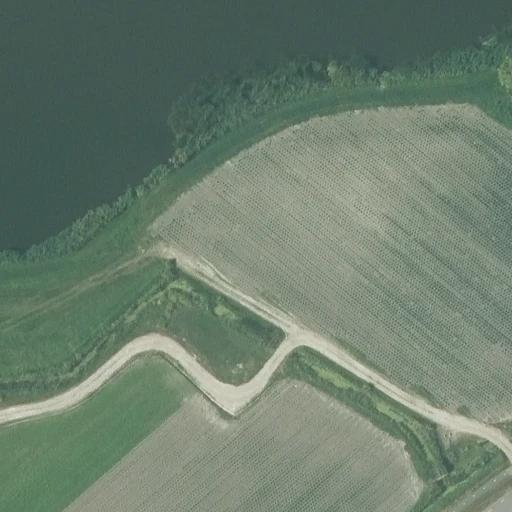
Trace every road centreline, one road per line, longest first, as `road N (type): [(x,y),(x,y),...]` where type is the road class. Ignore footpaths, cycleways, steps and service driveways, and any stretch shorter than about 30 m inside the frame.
road 1 (track): [(511,453),(493,437),(420,410),(168,253),(127,261)]
road 2 (track): [(294,331),(241,393),(222,391),(168,349),(143,344),(73,397),(0,416)]
